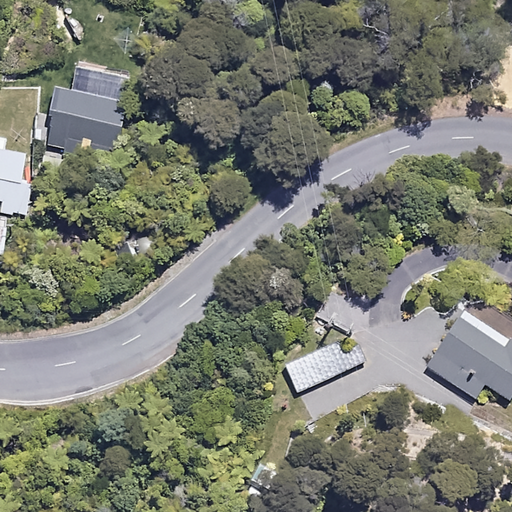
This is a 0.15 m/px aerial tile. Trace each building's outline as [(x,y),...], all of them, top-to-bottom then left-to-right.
[(51,148),(74,153),(114,163),(134,77),(79,64),(73,89),(65,88),(51,148)] [(8,138),(0,136),(0,200),(4,201),(2,212),(28,216),(34,183),(25,182),(29,155),(6,151),(8,138)] [(11,230),(0,227),(0,254),(6,256),(11,230)] [(511,340),(470,311),(431,368),(476,399),(487,383),(511,399),(511,340)] [(367,363),(356,339),(292,367),(303,391),(367,363)]
